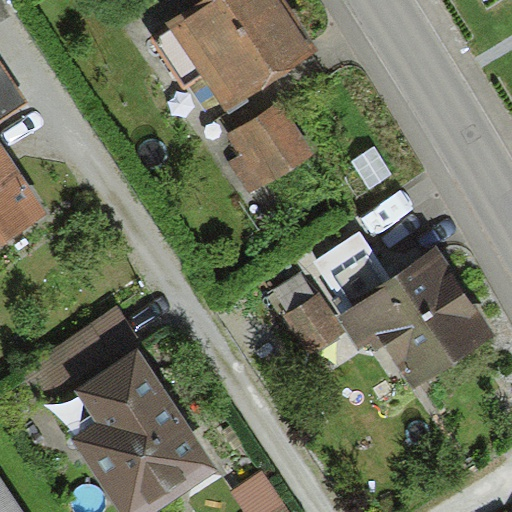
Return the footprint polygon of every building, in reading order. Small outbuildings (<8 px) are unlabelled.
[(284,0),(202,0),(167,23),(225,112),(318,51),(284,0)] [(0,117),(27,100),(0,58),(0,117)] [(317,152),(281,99),(228,135),(240,154),(228,162),(250,196),(317,152)] [(0,245),(47,215),(0,143),(0,245)] [(438,249),(337,316),(361,350),(369,345),(374,353),(385,346),(414,390),(496,335),(438,249)] [(347,333),(320,293),(316,296),(300,272),(273,290),(288,312),(284,315),(312,357),(347,333)] [(139,333),(116,299),(22,365),(46,398),(78,375),(139,333)] [(219,450),(139,333),(78,375),(93,398),(69,414),(133,508),(219,450)] [(245,511),(273,511),(285,504),(261,471),(231,492),(245,511)] [(0,511),(21,511),(0,479),(0,511)]
